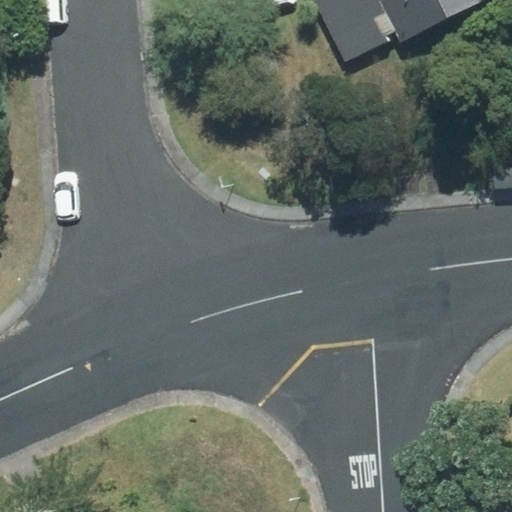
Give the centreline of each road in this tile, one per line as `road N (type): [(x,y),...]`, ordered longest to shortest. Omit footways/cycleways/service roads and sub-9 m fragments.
road 1 (residential): [(102,0),(125,348)]
road 2 (tertiary): [(125,348),(367,279)]
road 3 (residential): [(385,511),(367,279)]
road 4 (tertiary): [(367,279),(511,258)]
road 5 (tertiary): [(0,405),(125,348)]
